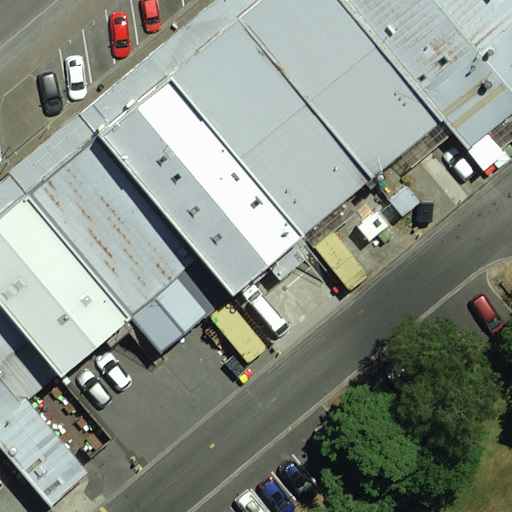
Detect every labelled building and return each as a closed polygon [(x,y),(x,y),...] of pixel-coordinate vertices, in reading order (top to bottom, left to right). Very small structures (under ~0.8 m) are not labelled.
[(437,122),(336,0),(260,0),(241,16),(372,175),(437,122)] [(511,0),(336,0),(437,122),(466,152),(511,114),(511,0)] [(372,175),(241,16),(171,73),(304,231),(372,175)] [(304,231),(171,73),(94,137),(225,298),(304,231)] [(131,312),(162,349),(225,298),(94,137),(29,190),(131,312)] [(0,215),(0,318),(52,379),(131,312),(29,190),(0,215)] [(0,446),(51,508),(91,474),(28,400),(52,379),(0,318),(0,446)]
